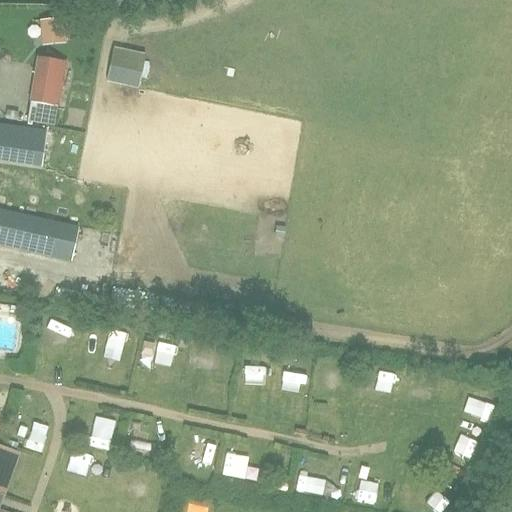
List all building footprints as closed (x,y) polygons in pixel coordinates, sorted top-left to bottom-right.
[(44,21),(46,45),(63,44),(61,20),(44,21)] [(66,62),(36,58),(30,102),(59,106),(66,62)] [(0,123),(0,160),(42,166),(47,130),(0,123)] [(0,246),(71,262),(79,227),(0,210),(0,246)] [(66,341),(69,321),(47,318),(45,338),(66,341)] [(100,329),(100,350),(121,350),(122,330),(100,329)] [(198,341),(192,363),(221,371),(227,349),(198,341)] [(144,356),(158,357),(159,342),(145,342),(144,356)] [(158,363),(176,367),(181,346),(162,342),(158,363)] [(245,372),(264,374),(267,352),(248,350),(245,372)] [(288,355),(284,376),(301,379),(304,358),(288,355)] [(325,364),(325,389),(344,389),(345,364),(325,364)] [(101,368),(99,385),(127,388),(129,371),(101,368)] [(367,371),(366,391),(381,391),(382,372),(367,371)] [(422,394),(423,374),(403,373),(403,393),(422,394)] [(208,410),(227,413),(231,388),(212,385),(208,410)] [(500,408),(503,395),(477,389),(474,402),(500,408)] [(442,412),(456,412),(456,399),(442,398),(442,412)] [(94,412),(94,436),(115,436),(116,412),(94,412)] [(29,450),(46,454),(53,427),(36,423),(29,450)] [(318,424),(316,435),(339,440),(341,429),(318,424)] [(153,452),(153,434),(131,434),(131,451),(153,452)] [(174,467),(203,468),(203,448),(175,447),(174,467)] [(0,511),(0,504),(1,501),(3,498),(18,455),(0,448),(0,511)] [(228,470),(254,474),(257,452),(232,448),(228,470)] [(70,475),(86,481),(94,457),(78,451),(70,475)] [(333,485),(334,464),(307,463),(307,484),(333,485)] [(109,481),(128,487),(129,483),(136,486),(140,473),(113,466),(109,481)]
